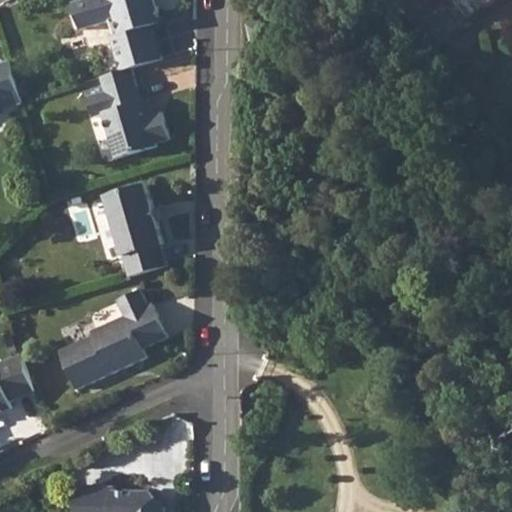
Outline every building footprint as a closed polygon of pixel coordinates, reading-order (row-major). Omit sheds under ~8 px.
[(91,0),(77,4),(85,30),(115,22),(119,36),(115,37),(125,72),(136,69),(166,60),(156,27),(166,24),(159,0),(91,0)] [(398,0),(417,18),(435,1),(435,0),(398,0)] [(454,0),(435,0),(435,1),(459,27),(470,17),(454,0)] [(454,0),(470,17),(472,19),(502,0),(454,0)] [(435,1),(417,18),(433,50),(459,27),(435,1)] [(267,21),(250,26),(255,42),(271,38),(267,21)] [(0,110),(25,104),(13,63),(0,66),(0,110)] [(109,92),(91,98),(97,118),(107,115),(120,160),(161,148),(160,145),(174,140),(166,114),(157,116),(152,117),(148,102),(145,103),(136,69),(125,72),(105,78),(109,92)] [(153,101),(148,102),(152,117),(157,116),(153,101)] [(108,197),(130,279),(169,267),(163,246),(165,245),(149,186),(108,197)] [(62,353),(80,391),(120,373),(118,369),(125,365),(127,369),(149,359),(145,351),(169,339),(154,305),(149,307),(142,291),(119,302),(127,317),(98,331),(95,337),(62,353)] [(23,356),(0,364),(0,413),(14,408),(11,400),(36,391),(23,356)] [(77,484),(76,511),(165,511),(165,502),(158,503),(151,495),(151,488),(115,488),(115,484),(77,484)] [(165,502),(151,488),(151,495),(158,503),(165,502)]
